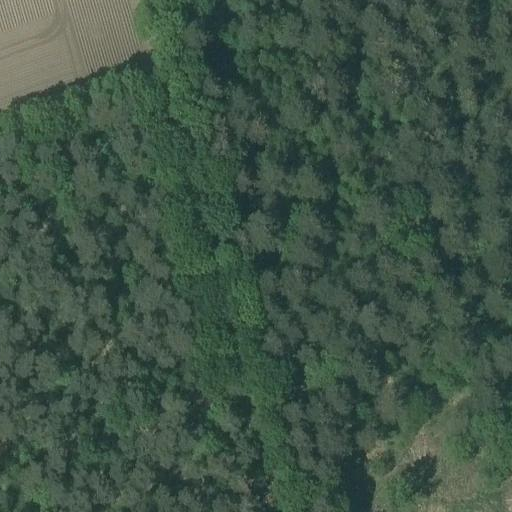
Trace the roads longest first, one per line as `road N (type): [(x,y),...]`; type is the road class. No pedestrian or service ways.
road 1 (track): [(165,86),(282,511)]
road 2 (track): [(0,150),(165,86)]
